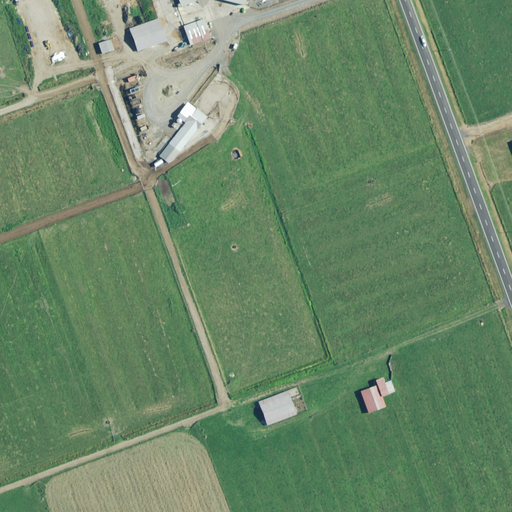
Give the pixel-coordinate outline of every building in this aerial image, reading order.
[(165,41),(157,18),(128,29),(136,51),(165,41)] [(209,38),(202,19),(183,26),(190,45),(209,38)] [(112,50),(109,39),(97,43),(100,54),(112,50)] [(135,68),(132,60),(116,65),(119,73),(135,68)] [(187,102),(169,124),(174,129),(178,131),(158,156),(169,164),(206,117),(187,102)] [(387,394),(383,383),(381,378),(372,381),(374,386),(359,391),(367,413),(384,407),(380,396),(387,394)] [(383,383),(387,394),(394,392),(390,380),(383,383)] [(295,414),(286,390),(257,402),(267,426),(295,414)]
